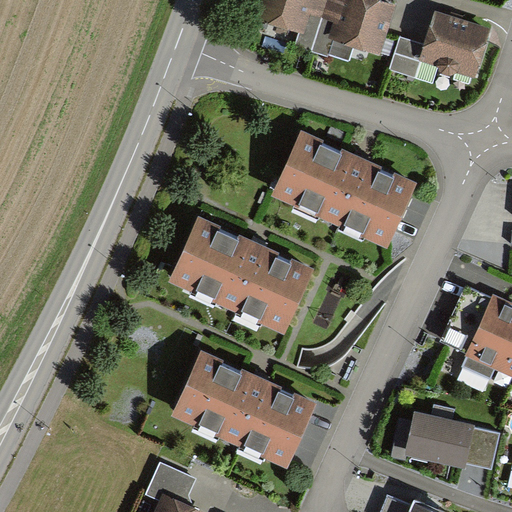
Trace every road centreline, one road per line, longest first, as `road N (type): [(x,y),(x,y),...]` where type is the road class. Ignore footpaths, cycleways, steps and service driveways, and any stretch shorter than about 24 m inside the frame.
road 1 (tertiary): [(0,434),(96,240),(178,44)]
road 2 (residential): [(483,141),(350,446)]
road 3 (residential): [(178,44),(252,74),(483,141)]
road 4 (residential): [(350,446),(503,511)]
